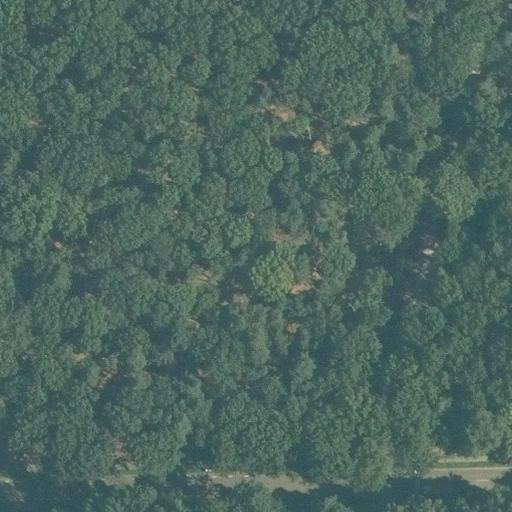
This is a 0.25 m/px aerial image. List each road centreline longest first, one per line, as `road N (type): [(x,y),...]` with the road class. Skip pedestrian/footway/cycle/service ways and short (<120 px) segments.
road 1 (tertiary): [(0,490),(511,480)]
road 2 (track): [(335,484),(459,0)]
